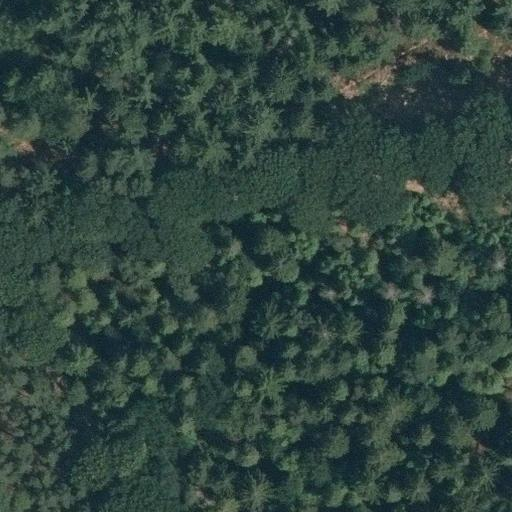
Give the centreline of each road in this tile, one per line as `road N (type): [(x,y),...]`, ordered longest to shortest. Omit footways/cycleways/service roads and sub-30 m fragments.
road 1 (track): [(0,247),(301,174),(511,291)]
road 2 (track): [(0,298),(143,511)]
road 3 (track): [(301,174),(511,122)]
